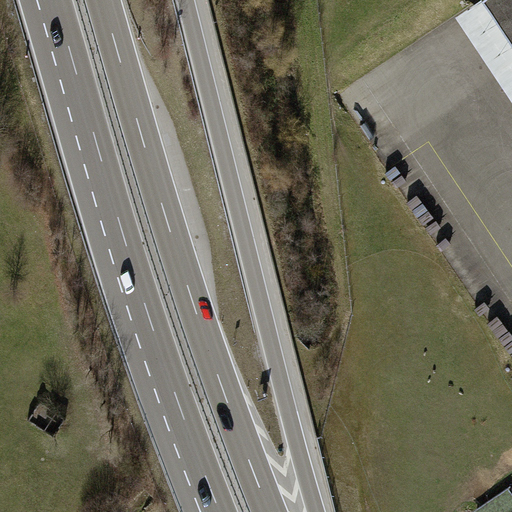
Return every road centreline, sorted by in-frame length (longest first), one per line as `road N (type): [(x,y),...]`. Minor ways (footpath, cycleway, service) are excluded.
road 1 (motorway): [(270,511),(194,304),(103,0)]
road 2 (motorway): [(54,0),(125,241),(220,511)]
road 3 (motorway): [(317,511),(187,0)]
